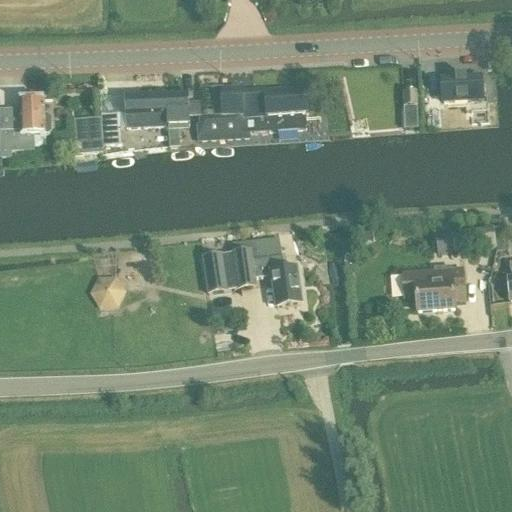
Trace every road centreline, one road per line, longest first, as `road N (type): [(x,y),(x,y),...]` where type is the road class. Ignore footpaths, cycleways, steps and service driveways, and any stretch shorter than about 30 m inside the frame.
road 1 (secondary): [(0,59),(511,38)]
road 2 (tertiary): [(0,389),(157,381),(368,353)]
road 3 (tertiary): [(511,339),(368,353)]
